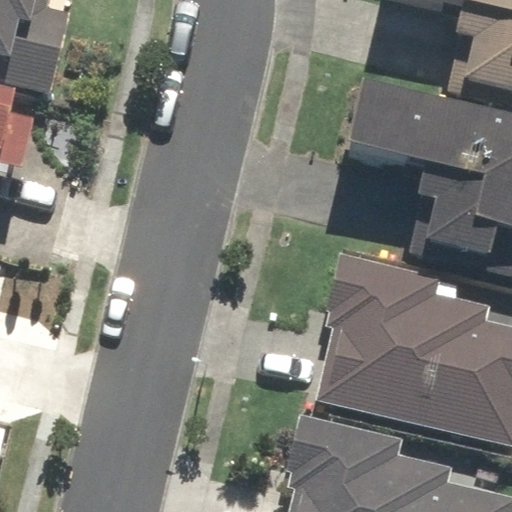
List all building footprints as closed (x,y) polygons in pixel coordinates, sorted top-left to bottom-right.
[(0,0),(0,94),(46,105),(62,34),(38,28),(44,0),(0,0)] [(511,0),(369,0),(365,15),(441,34),(435,58),(448,62),(437,104),(511,122),(511,0)] [(511,141),(344,101),(327,175),(410,194),(393,266),(511,294),(511,141)] [(0,117),(1,114),(0,113),(0,196),(8,198),(20,140),(0,135),(0,117)] [(455,296),(329,267),(313,338),(324,341),(307,416),(510,462),(511,451),(511,340),(480,334),(484,317),(452,310),(455,296)] [(398,451),(291,426),(274,499),(286,502),(283,511),(511,511),(511,510),(442,494),(446,478),(394,467),(398,451)]
